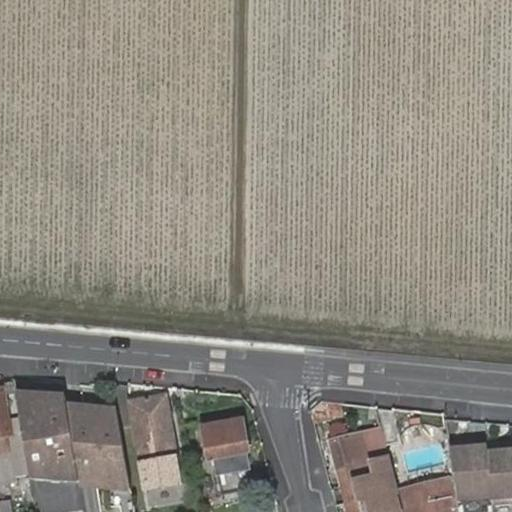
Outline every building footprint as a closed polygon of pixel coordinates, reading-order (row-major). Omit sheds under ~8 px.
[(0,391),(0,446),(8,446),(7,438),(11,437),(3,391),(0,391)] [(15,396),(29,480),(79,485),(76,466),(67,406),(66,401),(15,396)] [(131,403),(141,464),(156,462),(154,447),(175,443),(167,397),(131,403)] [(131,492),(117,411),(67,406),(76,466),(79,485),(79,488),(131,492)] [(248,454),(242,422),(202,429),(209,461),(215,461),(218,476),(248,470),(244,455),(248,454)] [(381,435),(331,448),(338,474),(348,472),(352,487),(373,482),(370,468),(388,464),(381,435)] [(511,502),(511,455),(449,463),(454,509),(511,502)] [(396,496),(388,464),(370,468),(373,482),(352,487),(357,504),(364,503),(396,496)] [(348,472),(338,474),(346,506),(357,504),(352,487),(348,472)] [(448,478),(399,491),(404,511),(454,511),(454,509),(448,478)] [(366,511),(400,511),(396,496),(364,503),(366,511)] [(346,506),(347,511),(366,511),(364,503),(357,504),(346,506)]
